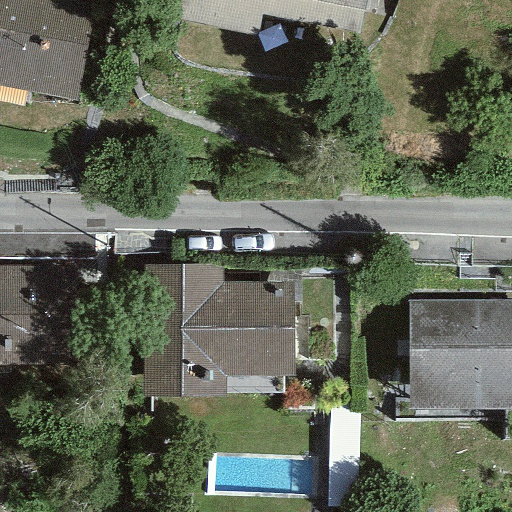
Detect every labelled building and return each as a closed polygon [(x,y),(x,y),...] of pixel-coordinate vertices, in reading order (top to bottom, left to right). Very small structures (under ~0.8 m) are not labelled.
[(32,0),(0,0),(0,90),(74,105),(92,11),(32,0)] [(367,0),(172,0),(168,21),(258,41),(262,21),(360,40),(367,0)] [(222,270),(144,271),(146,408),(220,407),(220,385),(289,384),(288,294),(222,296),(222,270)] [(0,374),(75,375),(75,273),(0,272),(0,374)] [(511,303),(410,306),(410,420),(478,420),(511,413),(511,303)]
